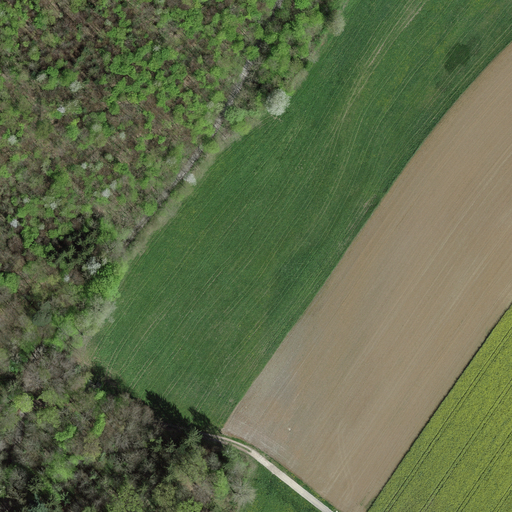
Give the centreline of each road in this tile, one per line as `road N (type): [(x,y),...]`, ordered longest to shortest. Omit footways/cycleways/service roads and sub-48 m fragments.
road 1 (track): [(22,404),(38,350),(207,138),(277,0)]
road 2 (track): [(328,511),(242,446),(94,403),(22,404)]
